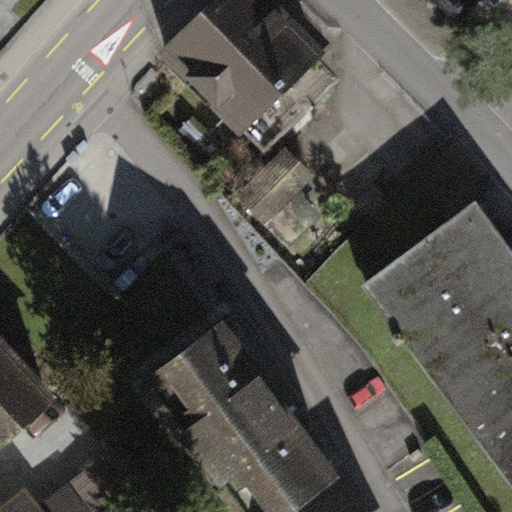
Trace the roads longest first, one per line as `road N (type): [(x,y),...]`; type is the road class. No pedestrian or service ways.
road 1 (residential): [(80,64),(257,294),(401,511)]
road 2 (residential): [(511,163),(334,0)]
